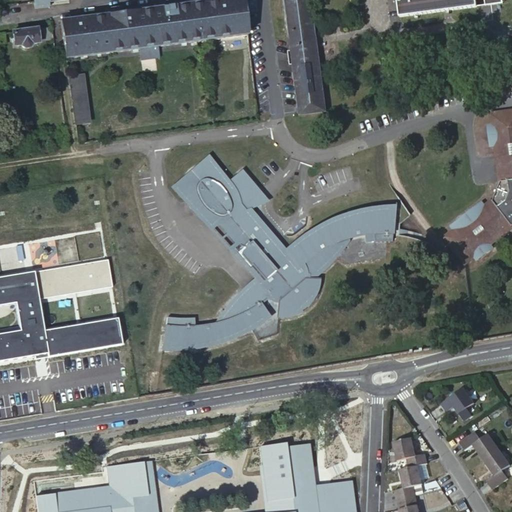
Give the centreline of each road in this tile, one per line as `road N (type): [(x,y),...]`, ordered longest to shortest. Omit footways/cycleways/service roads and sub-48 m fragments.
road 1 (residential): [(367,378),(305,381),(0,433)]
road 2 (residential): [(482,511),(399,386)]
road 3 (residential): [(378,390),(373,511)]
